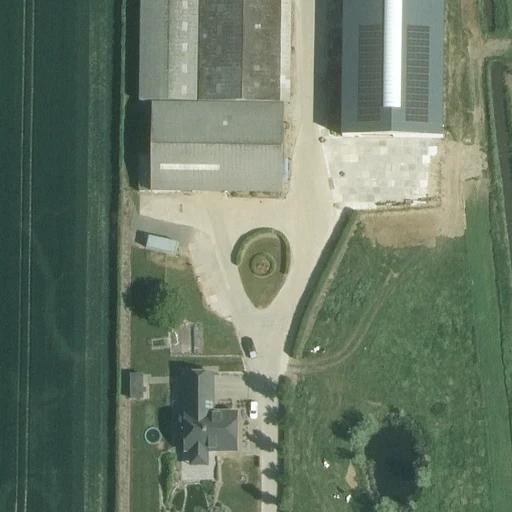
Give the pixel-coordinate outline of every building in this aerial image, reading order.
[(281,0),(140,0),(140,104),(152,104),(152,158),(140,158),(139,194),(201,194),(201,193),(279,193),(281,0)] [(344,0),(343,70),(342,138),(398,139),(442,140),(442,138),(443,113),(444,23),(444,0),(344,0)] [(138,250),(168,253),(169,241),(139,237),(138,250)] [(198,375),(186,375),(186,427),(181,427),(181,441),(185,441),(185,445),(185,453),(218,453),(237,453),(237,445),(237,436),(237,435),(232,435),(232,424),(232,414),(223,414),(212,414),(212,398),(212,375),(198,375)] [(141,389),(129,389),(129,401),(141,401),(141,389)]
